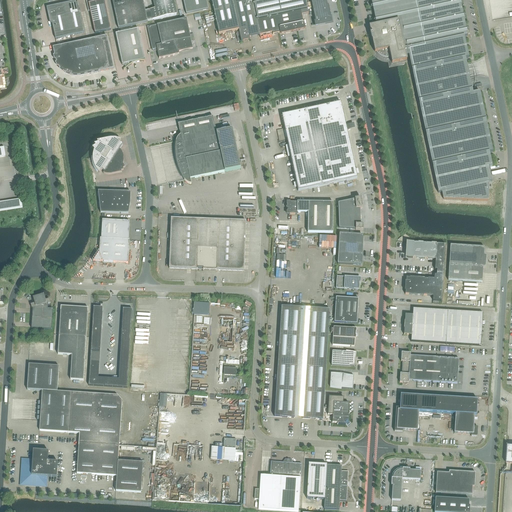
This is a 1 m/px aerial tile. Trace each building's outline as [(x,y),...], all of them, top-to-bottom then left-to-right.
[(97,0),(93,0),(86,2),(88,12),(90,11),(95,34),(111,30),(104,1),(98,2),(97,0)] [(112,0),(114,9),(129,6),(127,0),(112,0)] [(127,0),(129,6),(131,16),(133,26),(148,22),(145,11),(142,0),(127,0)] [(150,10),(145,11),(148,22),(152,21),(177,15),(173,0),(152,0),(155,9),(150,11),(150,10)] [(183,0),(186,14),(208,10),(206,0),(183,0)] [(219,35),(239,30),(232,0),(211,0),(216,24),(219,35)] [(232,0),(239,30),(241,42),(250,40),(249,38),(261,35),(258,21),(277,16),(301,11),(301,15),(308,14),(305,0),(276,0),(258,4),(256,0),(232,0)] [(310,0),(316,26),(326,24),(329,18),(325,0),(310,0)] [(370,7),(373,8),(375,19),(373,21),(376,22),(376,26),(369,27),(371,34),(370,34),(370,36),(371,40),(372,40),(375,53),(377,52),(378,53),(378,54),(379,55),(380,55),(381,56),(382,56),(383,57),(384,57),(386,57),(387,57),(389,57),(390,57),(392,64),(407,60),(406,59),(409,56),(425,133),(438,193),(442,193),(443,200),(489,201),(489,182),(492,182),(489,168),(493,167),(490,153),(493,152),(480,92),(472,93),(469,79),(462,81),(459,64),(466,62),(465,59),(469,58),(464,37),(468,36),(467,32),(468,30),(466,29),(464,18),(465,16),(463,15),(461,4),(462,2),(460,1),(459,0),(370,0),(372,5),(370,7)] [(70,5),(65,6),(71,36),(85,33),(78,3),(76,4),(72,5),(70,5)] [(71,36),(65,6),(59,7),(57,8),(54,8),(51,9),(51,10),(50,12),(49,12),(50,16),(51,22),(52,24),(55,39),(71,36)] [(114,9),(116,19),(131,16),(129,6),(114,9)] [(301,11),(277,16),(280,33),(291,31),(292,33),(293,32),(293,33),(299,31),(299,29),(304,28),(302,16),(301,15),(301,11)] [(131,16),(116,19),(118,29),(133,26),(131,16)] [(277,16),(258,21),(261,35),(272,33),(272,35),(280,33),(277,16)] [(186,19),(147,28),(152,49),(152,51),(157,49),(157,51),(159,59),(174,56),(179,55),(178,52),(193,49),(192,47),(191,41),(194,40),(193,34),(190,35),(188,28),(187,22),(186,19)] [(123,71),(124,71),(125,70),(126,68),(127,68),(128,67),(129,66),(130,65),(131,65),(132,64),(133,64),(135,63),(136,63),(137,63),(138,62),(140,62),(140,61),(143,60),(144,62),(145,62),(138,30),(115,35),(122,65),(123,65),(126,68),(125,69),(124,69),(124,70),(123,71)] [(107,36),(53,48),(54,54),(54,56),(54,57),(55,57),(55,58),(55,59),(55,60),(55,61),(56,61),(56,62),(56,63),(56,64),(57,64),(57,65),(57,66),(58,66),(58,67),(59,67),(59,68),(60,69),(60,70),(61,70),(62,71),(63,72),(64,72),(64,73),(65,73),(66,74),(67,74),(68,75),(69,75),(70,75),(70,76),(71,76),(72,76),(73,76),(74,76),(75,76),(76,76),(77,76),(78,76),(79,76),(80,76),(81,76),(82,76),(83,75),(84,75),(85,75),(110,70),(114,69),(108,42),(107,36)] [(341,103),(305,111),(298,113),(298,112),(282,116),(298,191),(357,179),(356,174),(355,171),(347,131),(348,129),(347,127),(346,128),(341,103)] [(213,117),(178,124),(180,135),(180,136),(179,137),(178,137),(177,138),(177,139),(176,140),(176,141),(176,142),(175,145),(175,150),(175,154),(175,159),(176,163),(178,170),(181,177),(184,181),(188,184),(191,185),(190,180),(224,172),(241,169),(232,129),(216,133),(215,129),(215,127),(213,118),(213,117)] [(99,174),(102,170),(105,172),(119,149),(122,145),(120,143),(121,141),(119,140),(118,140),(116,139),(115,139),(113,139),(111,139),(110,139),(108,139),(105,140),(97,142),(98,143),(94,145),(95,145),(95,147),(92,149),(93,149),(94,151),(94,153),(93,156),(93,158),(93,160),(93,162),(93,163),(94,165),(94,167),(95,168),(96,170),(97,171),(98,173),(99,174)] [(119,149),(105,172),(104,174),(105,175),(107,175),(108,175),(109,175),(110,175),(111,175),(112,174),(122,172),(121,172),(121,171),(124,170),(123,170),(123,169),(125,167),(124,167),(123,165),(123,164),(123,163),(123,162),(124,162),(124,161),(124,160),(124,159),(124,158),(123,157),(123,156),(123,155),(123,154),(122,153),(121,152),(121,151),(120,150),(119,149)] [(99,203),(101,203),(100,208),(100,213),(128,214),(130,204),(130,203),(130,201),(130,193),(105,192),(105,194),(98,194),(99,203)] [(360,209),(361,209),(362,209),(362,204),(361,204),(360,199),(355,199),(355,200),(338,203),(339,228),(355,230),(362,231),(362,228),(363,228),(363,225),(361,225),(360,219),(360,209)] [(308,213),(308,232),(308,233),(333,233),(333,203),(297,203),(290,203),(287,203),(287,207),(286,207),(286,208),(286,209),(287,210),(288,210),(288,211),(287,211),(287,212),(287,215),(297,215),(297,213),(308,213)] [(198,269),(203,269),(203,270),(244,272),(246,222),(171,219),(169,269),(197,270),(198,269)] [(98,255),(93,263),(103,263),(102,262),(128,264),(129,241),(128,240),(129,222),(102,221),(101,239),(100,239),(99,256),(98,255)] [(339,234),(337,264),(360,266),(362,236),(339,234)] [(434,280),(406,278),(406,284),(404,284),(404,289),(405,289),(404,291),(405,291),(405,295),(433,296),(433,301),(442,301),(445,245),(408,243),(408,249),(406,249),(406,254),(406,253),(408,253),(408,258),(436,260),(434,280)] [(483,268),(486,265),(486,258),(484,256),(484,248),(450,246),(448,281),(482,283),(482,282),(482,278),(482,277),(482,273),(483,273),(483,268)] [(337,277),(336,291),(359,292),(360,278),(337,277)] [(33,309),(33,310),(33,313),(32,313),(32,324),(32,327),(31,327),(31,329),(51,330),(53,310),(47,309),(47,307),(49,306),(46,307),(46,305),(51,303),(49,299),(45,301),(43,296),(34,299),(35,304),(31,305),(32,308),(32,309),(33,309)] [(344,323),(357,324),(357,315),(357,314),(358,304),(358,300),(358,299),(345,298),(345,299),(341,298),(338,298),(337,298),(336,298),(334,323),(344,323)] [(70,381),(83,381),(88,309),(61,307),(58,355),(72,356),(70,381)] [(93,307),(88,386),(127,388),(132,310),(131,309),(131,310),(123,309),(123,314),(118,379),(98,378),(102,313),(102,308),(95,308),(95,307),(93,307)] [(281,307),(274,417),(302,419),(309,309),(281,307)] [(309,309),(302,419),(318,420),(323,420),(323,409),(328,410),(327,415),(333,415),(332,423),(338,423),(337,425),(338,424),(346,425),(347,427),(350,424),(349,422),(349,414),(348,415),(349,404),(343,403),(344,398),(329,397),(328,408),(323,407),(330,310),(309,309)] [(413,314),(413,316),(405,315),(405,321),(404,321),(404,329),(404,335),(412,336),(411,337),(412,337),(412,341),(411,341),(411,342),(446,344),(446,345),(446,344),(481,346),(481,345),(481,341),(482,320),(483,319),(482,319),(482,315),(483,315),(483,314),(472,313),(468,313),(463,312),(463,313),(459,312),(448,311),(436,311),(432,311),(432,310),(427,310),(423,310),(413,309),(413,310),(413,314)] [(334,328),(332,346),(354,347),(355,339),(356,339),(356,336),(356,332),(356,329),(352,329),(334,328)] [(345,352),(332,351),(331,366),(353,367),(354,367),(354,364),(354,361),(355,359),(355,353),(345,351),(345,352)] [(400,374),(400,383),(405,383),(405,385),(408,384),(408,383),(409,384),(409,381),(413,381),(457,384),(459,359),(436,358),(432,358),(410,356),(410,354),(401,353),(401,362),(402,362),(402,374),(400,374)] [(42,391),(39,431),(79,434),(77,474),(83,474),(117,476),(116,491),(141,493),(143,463),(118,461),(122,401),(117,396),(84,394),(57,392),(59,367),(29,365),(27,390),(42,391)] [(224,367),(223,375),(236,376),(236,368),(224,367)] [(346,375),(344,375),(331,374),(330,387),(342,388),(353,390),(354,376),(347,375),(346,375)] [(471,436),(477,437),(478,428),(474,427),(474,415),(476,415),(477,400),(401,395),(400,408),(396,408),(394,432),(402,432),(403,430),(418,431),(419,412),(455,414),(454,433),(471,434),(471,436)] [(211,449),(210,460),(234,461),(235,450),(236,441),(224,440),(223,449),(211,449)] [(56,477),(57,462),(48,462),(48,452),(33,451),(32,461),(27,460),(22,465),(21,475),(21,480),(26,485),(41,486),(46,482),(46,477),(56,477)] [(284,463),(271,462),(270,476),(260,476),(259,490),(255,490),(254,500),(259,500),(258,510),(296,511),(298,511),(301,464),(292,463),(291,462),(285,462),(284,463)] [(309,465),(307,500),(324,501),(324,510),(339,510),(349,511),(352,464),(342,463),(341,467),(309,465)] [(393,477),(393,478),(392,478),(391,486),(392,486),(392,500),(401,501),(402,479),(420,481),(421,471),(410,471),(410,469),(402,469),(402,470),(401,470),(399,471),(398,471),(397,472),(395,473),(394,474),(394,476),(393,477)] [(449,471),(449,473),(437,473),(436,493),(472,495),(472,494),(472,490),(472,487),(475,487),(475,473),(449,471)] [(469,500),(435,498),(434,511),(469,511),(470,506),(469,506),(469,505),(469,501),(469,500)]
